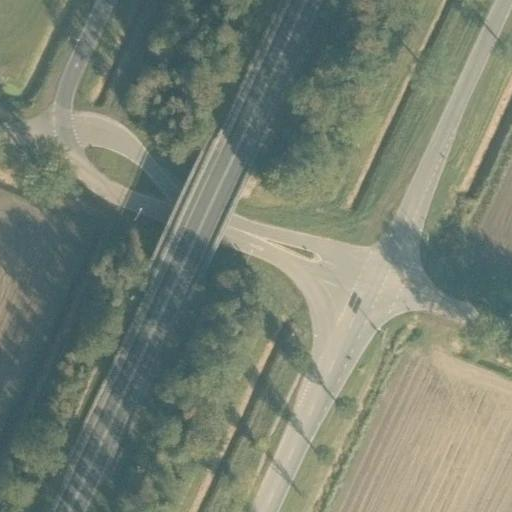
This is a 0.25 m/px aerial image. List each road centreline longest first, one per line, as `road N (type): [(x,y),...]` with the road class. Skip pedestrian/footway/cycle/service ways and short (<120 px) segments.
road 1 (trunk): [(67,511),(305,0)]
road 2 (primary): [(379,282),(329,250),(191,205),(115,137),(62,132)]
road 3 (trunk): [(379,282),(506,0)]
road 4 (primary): [(62,132),(75,163),(113,196),(270,257)]
road 5 (primary): [(270,257),(303,277),(321,305),(325,342),(316,391)]
road 6 (unclassified): [(511,334),(379,282)]
road 7 (trunk): [(108,0),(67,91),(62,132)]
road 8 (primary): [(260,511),(316,391)]
road 9 (primary): [(316,391),(379,282)]
